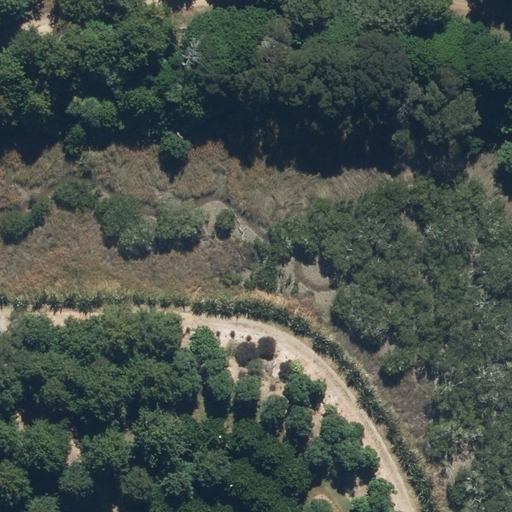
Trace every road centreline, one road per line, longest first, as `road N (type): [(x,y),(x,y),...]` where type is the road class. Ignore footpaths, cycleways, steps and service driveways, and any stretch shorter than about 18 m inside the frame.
road 1 (track): [(403,511),(323,375),(272,342),(171,314),(0,316)]
road 2 (track): [(109,511),(70,437),(49,418),(0,405)]
road 3 (track): [(0,40),(117,0)]
